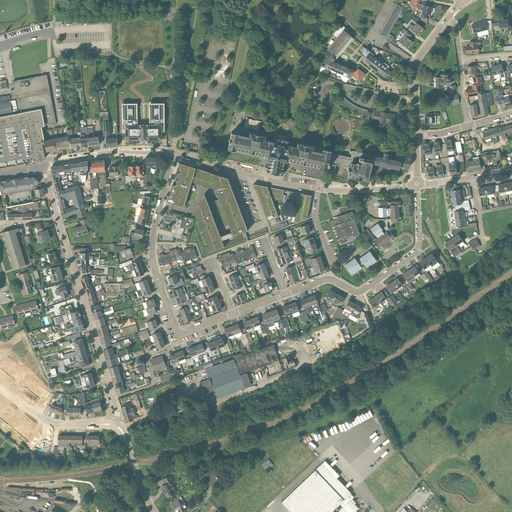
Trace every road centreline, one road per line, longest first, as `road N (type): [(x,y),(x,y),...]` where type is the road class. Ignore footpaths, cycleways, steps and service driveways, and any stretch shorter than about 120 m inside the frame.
road 1 (residential): [(232,314),(181,333),(158,283),(152,243),(172,153)]
road 2 (residential): [(114,425),(117,411),(57,218)]
road 3 (residential): [(418,236),(415,252),(361,291),(326,279),(285,294)]
road 4 (residential): [(317,189),(172,153)]
road 5 (residential): [(41,167),(109,152),(172,153)]
road 6 (residential): [(415,134),(413,63),(446,19)]
road 7 (residential): [(114,425),(44,420),(0,387)]
